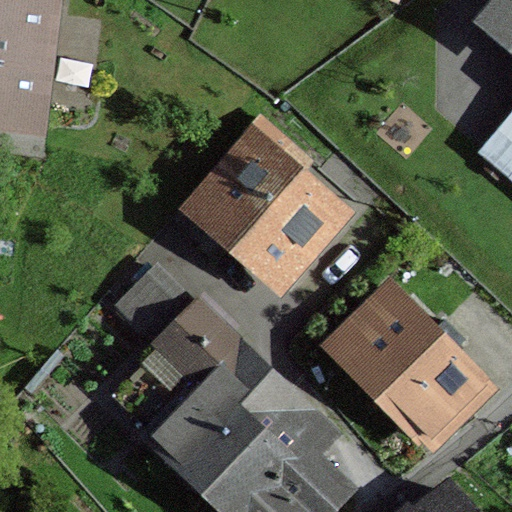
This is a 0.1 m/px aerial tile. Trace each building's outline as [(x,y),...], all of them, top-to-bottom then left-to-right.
[(0,0),(0,120),(33,125),(39,80),(50,82),(56,41),(44,40),(48,0),(0,0)] [(511,0),(505,0),(490,19),(511,36),(511,0)] [(286,283),(343,219),(292,176),(306,159),(259,119),(242,139),(245,142),(192,203),(286,283)] [(511,131),(491,156),(511,174),(511,131)] [(161,345),(111,396),(206,488),(261,432),(266,437),(297,405),(157,269),(121,306),(161,345)] [(334,342),(430,438),(484,385),(452,354),(465,341),(445,321),(432,333),(388,289),(334,342)] [(312,457),(327,440),(297,405),(266,437),(261,432),(206,488),(231,511),(292,511),(298,506),(304,511),(319,511),(343,488),(312,457)] [(463,511),(447,495),(444,498),(437,490),(414,511),(463,511)]
